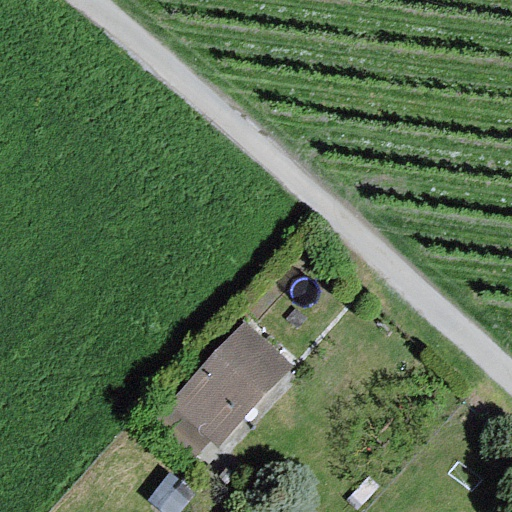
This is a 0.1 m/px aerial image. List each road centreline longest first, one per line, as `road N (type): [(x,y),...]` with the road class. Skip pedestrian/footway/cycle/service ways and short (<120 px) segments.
road 1 (unclassified): [(511,376),(87,0)]
road 2 (track): [(502,368),(374,511)]
